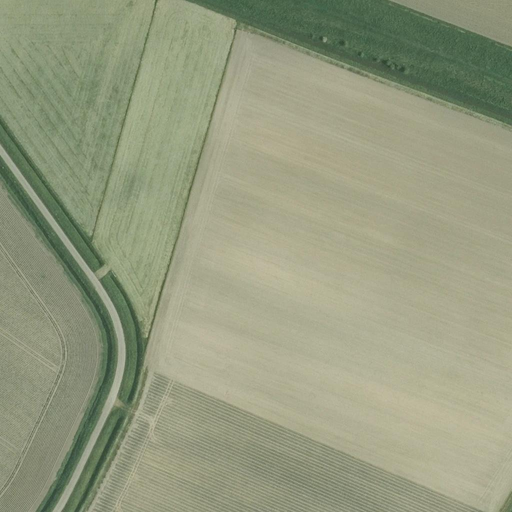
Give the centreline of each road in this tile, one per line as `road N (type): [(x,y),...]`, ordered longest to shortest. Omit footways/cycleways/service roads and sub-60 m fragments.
road 1 (unclassified): [(57,511),(110,403),(120,349),(99,288),(0,149)]
road 2 (track): [(511,87),(279,0)]
